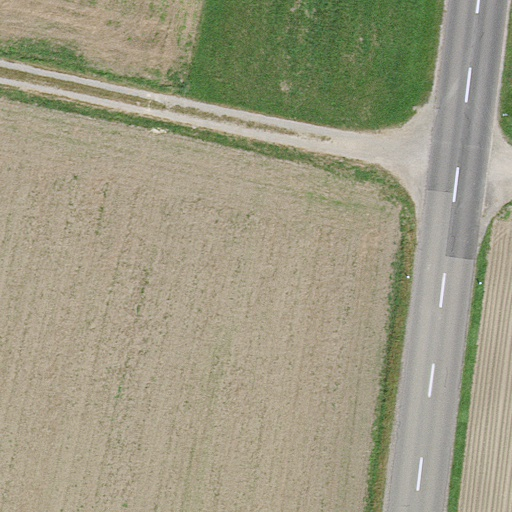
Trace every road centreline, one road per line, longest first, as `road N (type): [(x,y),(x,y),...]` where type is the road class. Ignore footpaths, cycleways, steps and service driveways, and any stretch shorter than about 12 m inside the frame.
road 1 (track): [(0,78),(456,170),(511,171)]
road 2 (secondary): [(477,0),(414,511)]
